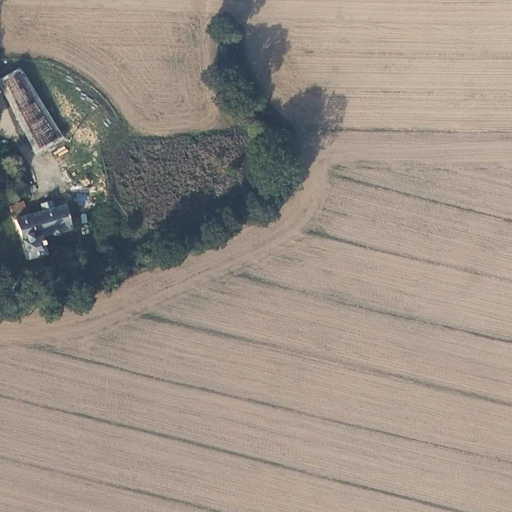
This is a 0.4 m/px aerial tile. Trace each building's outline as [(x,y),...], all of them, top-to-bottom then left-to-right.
[(18,74),(3,82),(39,149),(57,140),(18,74)] [(59,157),(68,151),(64,146),(55,152),(59,157)] [(23,200),(9,206),(12,214),(27,208),(23,200)] [(71,229),(64,205),(12,220),(26,258),(43,253),(39,238),(71,229)] [(64,274),(77,272),(76,265),(62,268),(64,274)]
